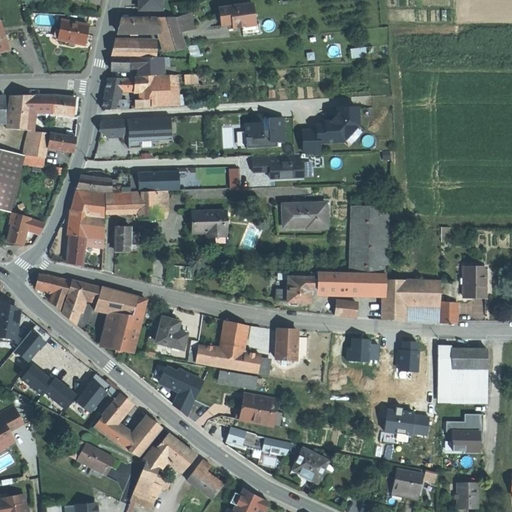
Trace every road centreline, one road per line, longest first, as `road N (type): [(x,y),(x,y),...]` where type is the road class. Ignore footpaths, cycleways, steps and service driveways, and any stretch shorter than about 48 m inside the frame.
road 1 (residential): [(34,257),(272,319),(511,331)]
road 2 (secondary): [(319,511),(197,439),(9,280)]
road 3 (track): [(511,222),(408,218),(397,203),(386,0)]
road 4 (tertiary): [(95,87),(67,191),(34,257)]
